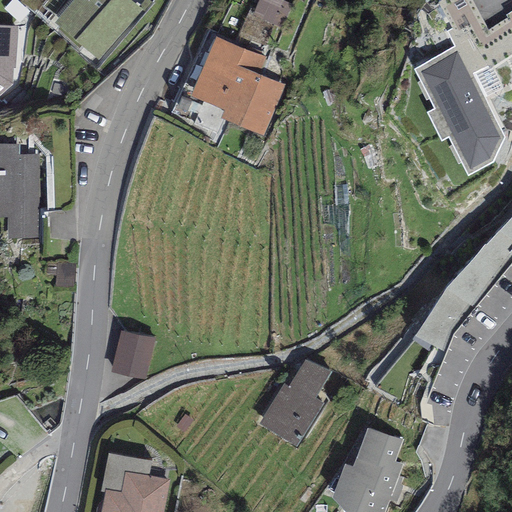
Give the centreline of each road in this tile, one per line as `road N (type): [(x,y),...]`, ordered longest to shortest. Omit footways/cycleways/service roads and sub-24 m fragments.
road 1 (tertiary): [(73,447),(105,195),(125,132),(191,0)]
road 2 (tertiary): [(511,336),(477,390),(439,511)]
